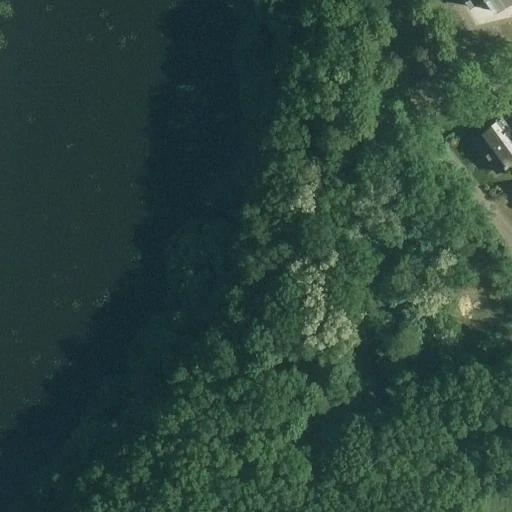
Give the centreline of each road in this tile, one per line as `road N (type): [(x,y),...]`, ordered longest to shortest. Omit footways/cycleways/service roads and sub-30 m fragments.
road 1 (track): [(331,171),(242,350),(186,431),(113,511)]
road 2 (residential): [(421,122),(393,118),(345,76),(349,0)]
road 3 (residential): [(511,235),(421,122)]
